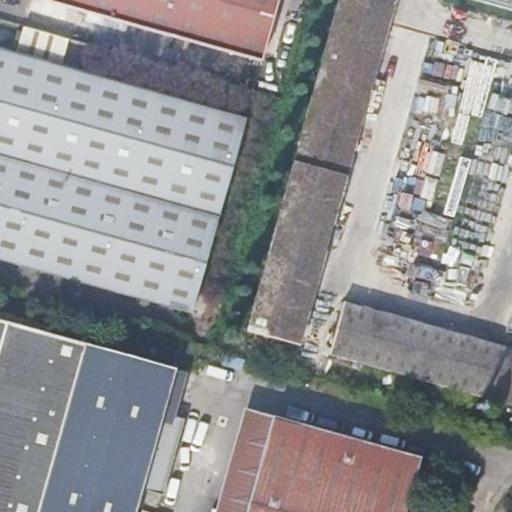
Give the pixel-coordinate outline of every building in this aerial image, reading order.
[(39,0),(262,61),(266,43),(277,0),(39,0)] [(337,0),(321,63),(249,330),(298,344),(370,81),(391,0),(337,0)] [(511,15),(511,0),(464,0),(464,2),(511,15)] [(40,31),(36,50),(65,55),(69,36),(40,31)] [(0,257),(196,313),(249,120),(0,50),(0,257)] [(412,113),(447,124),(465,64),(430,54),(412,113)] [(331,353),(511,402),(511,347),(345,301),(331,353)] [(157,497),(179,422),(157,417),(171,370),(0,320),(0,511),(129,511),(136,490),(157,497)] [(237,369),(240,359),(225,356),(223,365),(237,369)] [(217,511),(247,511),(272,420),(244,413),(217,511)] [(272,420),(247,511),(403,511),(418,460),(272,420)]
